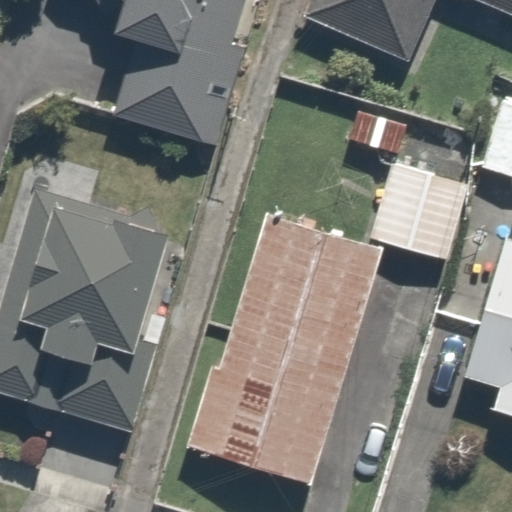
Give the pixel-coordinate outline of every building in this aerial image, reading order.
[(88,0),(134,8),(115,117),(230,138),(254,0),(88,0)] [(511,0),(325,0),(317,23),(425,61),(446,0),(459,0),(511,18),(511,0)] [(511,90),(510,90),(485,175),(511,183),(511,90)] [(424,127),(364,106),(349,148),(409,169),(424,127)] [(481,188),(411,164),(385,240),(455,264),(481,188)] [(208,248),(31,194),(0,304),(0,406),(112,437),(117,418),(153,428),(173,356),(161,353),(170,320),(186,324),(208,248)] [(388,253),(282,223),(238,378),(220,373),(197,455),(320,490),(388,253)] [(511,242),(497,239),(459,392),(502,403),(494,434),(511,438),(511,242)]
